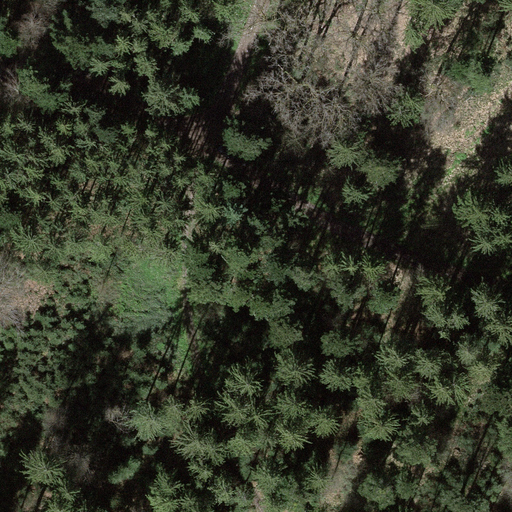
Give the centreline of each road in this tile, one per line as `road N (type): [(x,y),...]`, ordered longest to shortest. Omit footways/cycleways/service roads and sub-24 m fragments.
road 1 (track): [(0,68),(62,51),(356,228),(511,284)]
road 2 (track): [(216,144),(269,0)]
